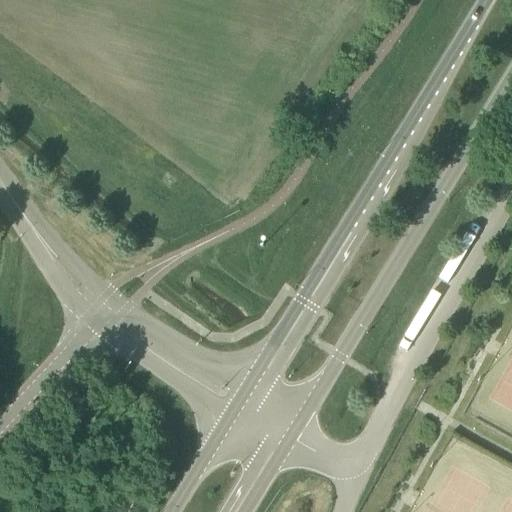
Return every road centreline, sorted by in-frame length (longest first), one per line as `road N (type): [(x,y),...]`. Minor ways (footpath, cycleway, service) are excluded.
road 1 (secondary): [(487,0),(248,387)]
road 2 (secondary): [(291,438),(511,82)]
road 3 (unclassified): [(345,462),(364,453),(511,192)]
road 4 (tertiary): [(97,323),(230,416)]
road 5 (tertiary): [(248,387),(116,302)]
road 6 (tertiary): [(0,425),(97,323)]
road 7 (unclassified): [(28,224),(44,264),(97,323)]
